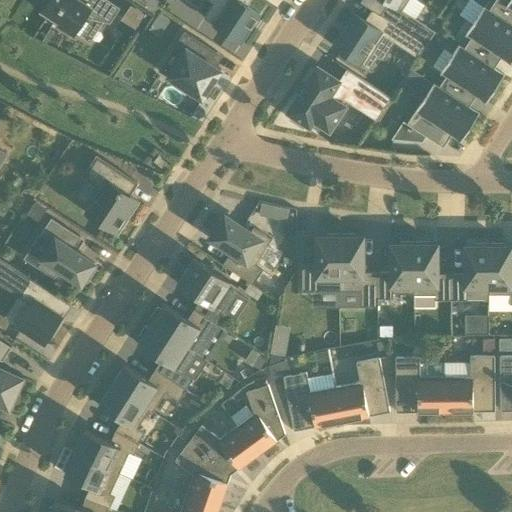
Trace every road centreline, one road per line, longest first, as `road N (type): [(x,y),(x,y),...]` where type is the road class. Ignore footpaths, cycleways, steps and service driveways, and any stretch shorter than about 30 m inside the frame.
road 1 (residential): [(223,140),(52,407),(9,511)]
road 2 (residential): [(511,444),(334,451),(290,475),(261,511)]
road 3 (residential): [(223,140),(363,175),(477,183)]
road 4 (residential): [(316,0),(223,140)]
